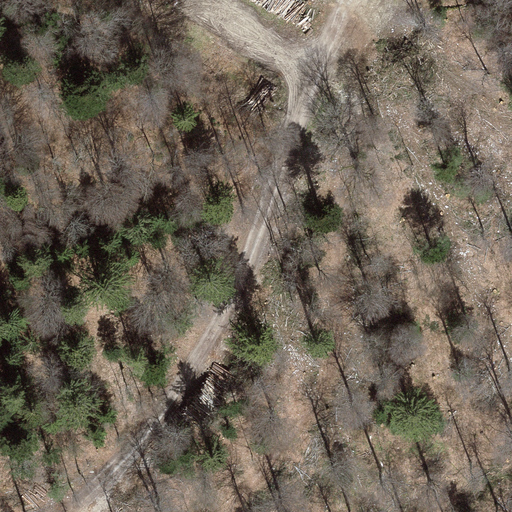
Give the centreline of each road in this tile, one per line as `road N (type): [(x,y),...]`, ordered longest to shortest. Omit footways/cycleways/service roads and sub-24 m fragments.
road 1 (track): [(354,0),(321,64),(253,255),(195,373),(79,511)]
road 2 (track): [(379,0),(380,52),(332,343),(310,408),(241,511)]
